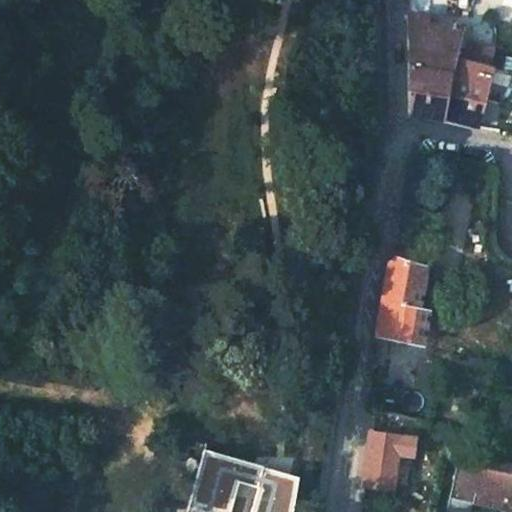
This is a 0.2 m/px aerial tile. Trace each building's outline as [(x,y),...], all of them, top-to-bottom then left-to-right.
[(445,120),(476,127),(484,91),(507,97),(511,73),(511,71),(457,57),(463,27),(446,24),(407,28),(408,114),(427,117),(445,120)] [(389,260),(376,332),(420,341),(427,309),(436,311),(445,272),(427,268),(424,282),(416,280),(420,263),(397,257),(389,260)] [(475,435),(450,430),(447,445),(471,450),(475,435)] [(369,432),(363,468),(389,472),(394,437),(369,432)] [(511,467),(458,456),(453,480),(481,486),(481,492),(511,502),(511,467)] [(481,492),(481,486),(453,480),(451,486),(481,492)] [(511,502),(481,492),(478,503),(511,510),(511,502)]
